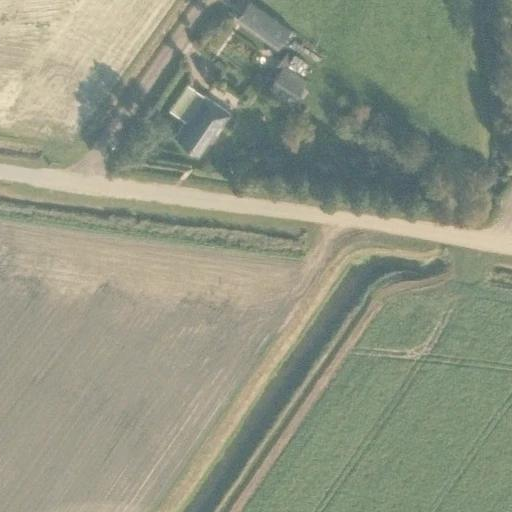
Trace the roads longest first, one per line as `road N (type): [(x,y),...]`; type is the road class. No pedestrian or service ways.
road 1 (unclassified): [(511,243),(77,178)]
road 2 (unclassified): [(77,178),(203,0)]
